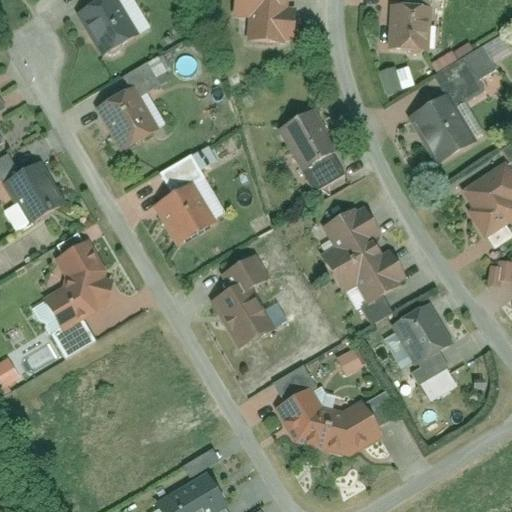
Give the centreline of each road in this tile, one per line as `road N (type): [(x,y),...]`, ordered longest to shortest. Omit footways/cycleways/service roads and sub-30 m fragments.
road 1 (residential): [(38,64),(52,131),(292,511)]
road 2 (residential): [(511,358),(407,218),(333,65),(337,0)]
road 3 (residential): [(370,511),(511,425)]
